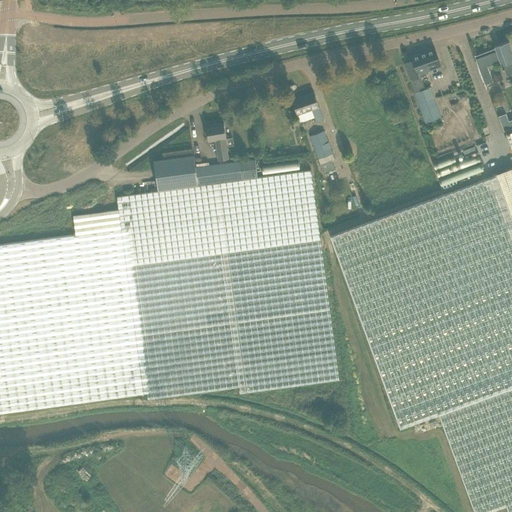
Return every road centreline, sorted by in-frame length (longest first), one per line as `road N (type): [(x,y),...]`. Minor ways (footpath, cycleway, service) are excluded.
road 1 (unclassified): [(511,16),(254,76),(69,181),(17,187)]
road 2 (residential): [(9,14),(93,21),(410,0)]
road 3 (secondary): [(178,71),(493,0)]
road 4 (secondary): [(32,124),(178,71)]
road 5 (secondary): [(178,71),(30,106)]
